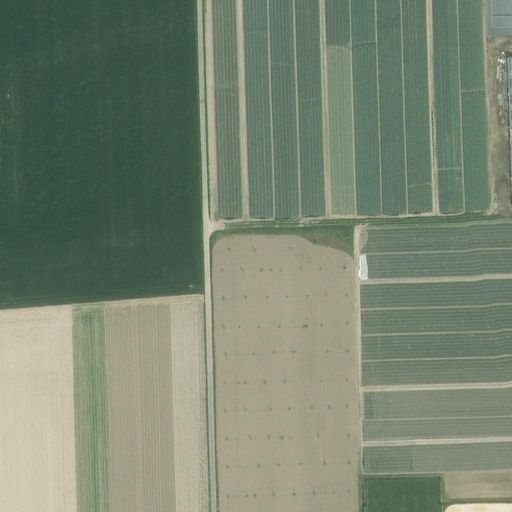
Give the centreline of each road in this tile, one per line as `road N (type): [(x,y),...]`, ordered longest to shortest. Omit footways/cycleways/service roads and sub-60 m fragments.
road 1 (unclassified): [(214,511),(199,0)]
road 2 (track): [(205,225),(511,216)]
